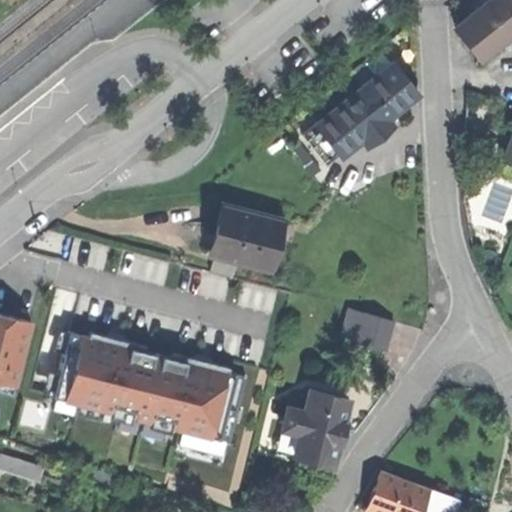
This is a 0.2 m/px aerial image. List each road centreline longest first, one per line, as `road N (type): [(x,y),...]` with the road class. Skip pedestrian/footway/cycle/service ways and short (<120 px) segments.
road 1 (residential): [(0,227),(303,0)]
road 2 (residential): [(475,327),(446,225),(433,0)]
road 3 (residential): [(330,511),(379,429),(442,350),(475,327)]
